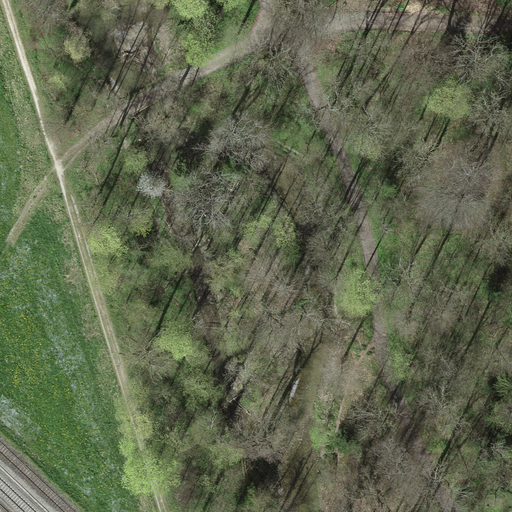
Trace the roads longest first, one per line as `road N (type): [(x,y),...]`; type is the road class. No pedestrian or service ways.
road 1 (track): [(462,511),(405,401),(380,318),(357,168),(277,30),(271,0)]
road 2 (track): [(58,163),(125,102),(277,30),(511,25)]
